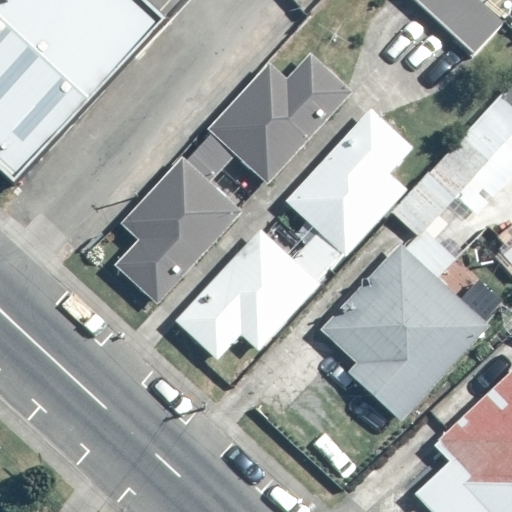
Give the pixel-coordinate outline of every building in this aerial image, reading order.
[(0,0),(0,155),(135,6),(128,0),(0,0)] [(503,25),(476,0),(411,0),(473,57),(503,25)] [(511,0),(507,0),(502,6),(511,15),(511,0)] [(270,67),(210,132),(268,186),(354,94),(311,54),(286,81),(270,67)] [(369,110),(283,203),(345,260),(406,193),(389,177),(414,151),(369,110)] [(240,214),(180,160),(119,225),(138,243),(115,268),(156,305),(240,214)] [(261,230),(175,322),(216,360),(238,337),(257,356),(322,287),(261,230)] [(490,328),(399,244),(319,331),(356,365),(348,374),(401,424),(490,328)] [(511,511),(511,370),(435,441),(452,459),(414,494),(430,511),(511,511)]
